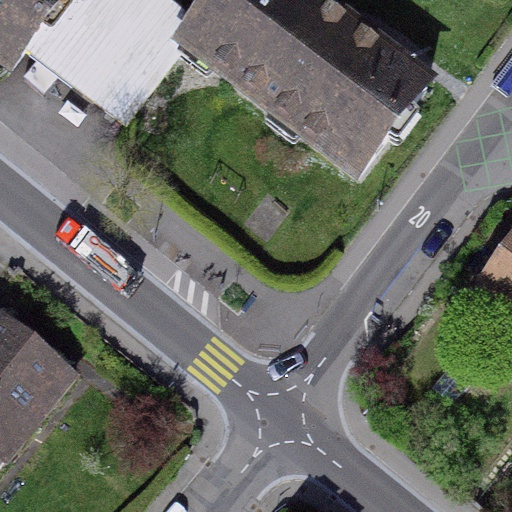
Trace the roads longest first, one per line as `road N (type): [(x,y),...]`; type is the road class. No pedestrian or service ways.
road 1 (residential): [(511,120),(280,422)]
road 2 (tertiary): [(0,193),(280,422)]
road 3 (tertiary): [(280,422),(391,511)]
